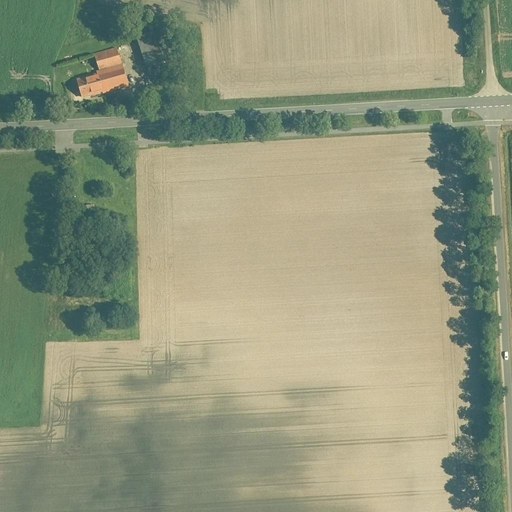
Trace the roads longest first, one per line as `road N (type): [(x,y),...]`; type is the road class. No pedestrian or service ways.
road 1 (tertiary): [(0,129),(490,103)]
road 2 (unclassified): [(490,103),(511,501)]
